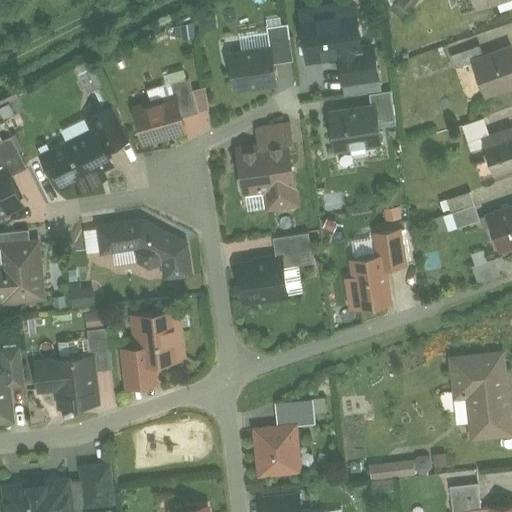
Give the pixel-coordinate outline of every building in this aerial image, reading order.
[(362,0),(349,0),(306,6),(314,63),(349,59),(354,97),(378,94),(390,92),(382,41),(368,43),(362,0)] [(511,0),(483,0),(487,10),(511,1),(511,0)] [(199,24),(187,28),(191,42),(203,38),(199,24)] [(281,45),(283,63),(299,61),(295,25),(276,27),(279,46),(281,45)] [(237,51),(242,92),(286,86),(283,63),(281,45),(279,46),(237,51)] [(481,60),(492,55),(488,45),(458,57),(463,70),(482,63),(481,60)] [(496,97),(511,90),(511,47),(492,55),(481,60),(482,63),(496,97)] [(182,84),(193,81),(191,71),(177,75),(179,85),(182,84)] [(185,96),(191,118),(207,113),(201,92),(198,80),(193,81),(182,84),(185,96)] [(214,89),(201,92),(207,113),(216,111),(214,89)] [(390,92),(378,94),(379,104),(386,103),(389,125),(405,122),(401,91),(390,92)] [(141,107),(152,146),(195,135),(191,118),(185,96),(141,107)] [(99,129),(48,154),(60,178),(66,175),(73,189),(82,185),(86,192),(115,178),(111,170),(122,165),(114,149),(136,138),(119,103),(93,116),(99,129)] [(389,125),(386,103),(379,104),(338,110),(344,153),(392,146),(389,125)] [(480,152),(495,146),(492,137),(498,135),(492,118),(470,127),(480,152)] [(430,119),(414,122),(416,135),(432,133),(430,119)] [(246,145),(254,198),(271,195),(274,211),(308,205),(299,144),(301,143),(298,121),(264,126),(266,142),(246,145)] [(506,176),(511,173),(511,129),(498,135),(492,137),(495,146),(506,176)] [(0,145),(0,158),(5,170),(13,166),(18,175),(35,167),(21,136),(0,145)] [(5,170),(0,171),(0,221),(32,206),(18,175),(13,166),(5,170)] [(407,188),(394,191),(398,205),(410,203),(407,188)] [(465,228),(489,220),(479,192),(455,200),(465,228)] [(508,250),(511,248),(511,203),(494,210),(508,250)] [(151,217),(106,223),(110,253),(144,248),(146,262),(157,268),(171,266),(173,278),(200,275),(196,240),(151,217)] [(0,238),(1,244),(11,243),(37,240),(35,229),(0,233),(0,238)] [(373,235),(376,257),(383,256),(385,272),(404,269),(398,231),(373,235)] [(291,255),(293,267),(321,263),(317,234),(281,239),(283,256),(291,255)] [(0,304),(54,298),(47,239),(37,240),(11,243),(13,265),(0,266),(0,304)] [(245,261),(252,304),(297,297),(293,267),(291,255),(283,256),(245,261)] [(376,257),(347,261),(350,278),(343,279),(348,310),(355,309),(356,314),(391,308),(385,272),(383,256),(376,257)] [(486,284),(506,277),(501,262),(481,269),(486,284)] [(71,296),(59,297),(61,309),(73,307),(71,296)] [(191,358),(185,310),(139,315),(143,345),(128,347),(133,388),(166,384),(164,361),(191,358)] [(95,312),(97,330),(109,329),(107,311),(95,312)] [(102,353),(104,370),(121,368),(116,328),(109,329),(97,330),(96,331),(99,353),(102,353)] [(0,425),(21,423),(16,386),(31,384),(26,344),(13,346),(14,349),(8,349),(10,364),(0,365),(0,425)] [(511,437),(511,378),(508,350),(455,357),(461,401),(472,400),(477,442),(511,437)] [(99,353),(60,358),(66,408),(108,403),(104,370),(102,353),(99,353)] [(279,401),(281,423),(302,421),(319,419),(317,397),(279,401)] [(281,423),(257,425),(262,476),(307,472),(302,421),(281,423)] [(80,505),(92,504),(92,507),(121,504),(117,461),(88,464),(89,480),(78,481),(80,505)] [(420,461),(377,466),(379,482),(422,476),(420,461)] [(33,481),(9,483),(12,511),(80,511),(80,505),(78,481),(77,476),(64,477),(64,474),(33,478),(33,481)] [(473,511),(476,511),(489,510),(485,484),(457,488),(460,511),(473,511)] [(311,511),(310,493),(265,496),(266,511),(333,511),(328,511),(311,511)]
